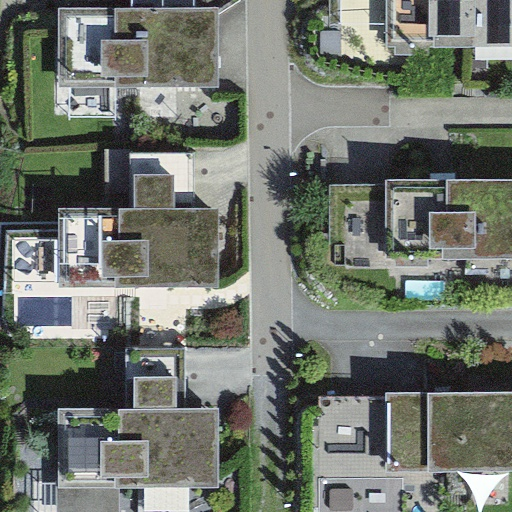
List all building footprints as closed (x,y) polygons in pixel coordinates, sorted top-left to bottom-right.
[(511,0),(332,0),(332,73),(511,72),(511,0)] [(217,1),(47,7),(51,111),(220,105),(217,1)] [(511,181),(336,179),(335,269),(511,270),(511,181)] [(213,201),(31,204),(33,316),(215,313),(213,201)] [(511,472),(511,366),(305,369),(307,475),(511,472)] [(208,511),(206,397),(23,400),(24,511),(208,511)]
